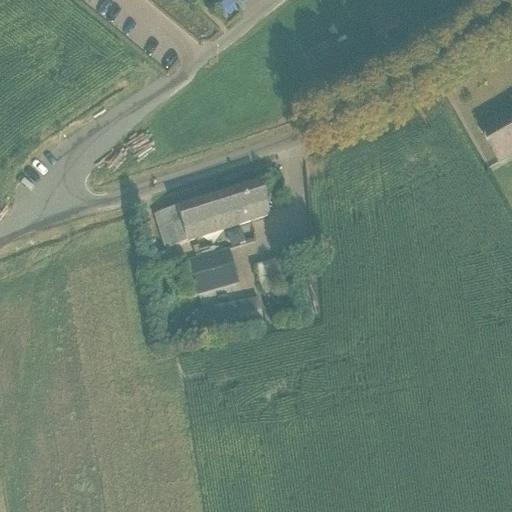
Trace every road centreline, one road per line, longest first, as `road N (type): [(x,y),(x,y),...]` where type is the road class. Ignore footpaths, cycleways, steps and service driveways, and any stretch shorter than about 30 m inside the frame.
road 1 (unclassified): [(54,218),(297,135),(511,23)]
road 2 (residential): [(54,218),(49,183),(264,0)]
